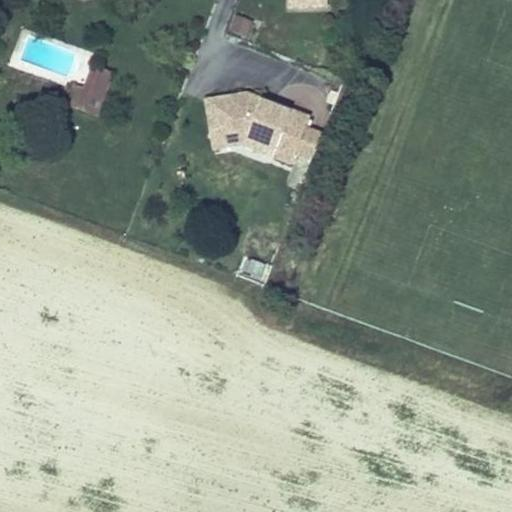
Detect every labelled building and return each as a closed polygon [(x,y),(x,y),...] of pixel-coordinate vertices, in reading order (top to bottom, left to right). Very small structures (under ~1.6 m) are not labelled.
[(288,0),(289,9),(325,8),(325,0),(288,0)] [(247,39),(252,22),(235,17),(230,34),(247,39)] [(95,115),(111,75),(94,69),(86,92),(79,109),(95,115)] [(86,92),(77,89),(69,93),(65,104),(79,109),(86,92)] [(275,106),(248,96),(207,102),(215,150),(227,148),(230,142),(243,139),(265,148),(266,155),(293,165),(297,155),(306,130),(310,120),(284,110),(282,114),(276,112),(275,106)] [(323,137),(306,130),(297,155),(314,161),(323,137)] [(265,148),(243,139),(230,142),(227,148),(243,146),(266,155),(265,148)] [(263,286),(268,268),(247,262),(242,280),(263,286)]
